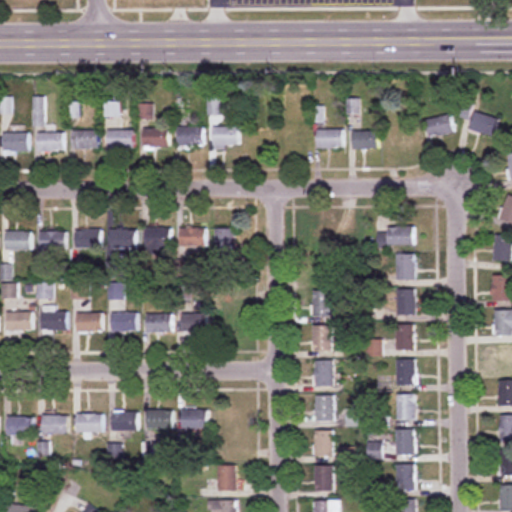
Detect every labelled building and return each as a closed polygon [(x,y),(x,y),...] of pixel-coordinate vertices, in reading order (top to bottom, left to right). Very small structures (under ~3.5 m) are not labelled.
[(501,121),(477,113),(471,131),(494,139),(501,121)] [(427,122),(431,139),(456,134),(452,116),(427,122)] [(241,127),(214,127),(214,149),(241,149),(241,127)] [(179,128),(179,148),(206,148),(206,128),(179,128)] [(394,150),(419,146),(417,128),(391,132),(394,150)] [(145,129),(145,149),(170,149),(170,129),(145,129)] [(101,150),(101,131),(74,131),(74,150),(101,150)] [(136,131),(110,131),(110,150),(136,150),(136,131)] [(284,131),(284,150),(310,150),(310,131),(284,131)] [(345,131),(319,131),(319,150),(345,150),(345,131)] [(31,133),(5,133),(5,154),(31,154),(31,133)] [(354,151),(380,151),(380,133),(354,133),(354,151)] [(40,134),(40,152),(66,152),(66,134),(40,134)] [(511,222),(511,195),(509,195),(501,218),(511,222)] [(313,227),(313,247),(340,247),(340,227),(313,227)] [(148,228),(148,250),(173,250),(173,228),(148,228)] [(207,228),(181,228),(181,248),(207,248),(207,228)] [(217,229),(217,255),(236,255),(236,229),(217,229)] [(415,229),(379,229),(379,248),(415,248),(415,229)] [(77,250),(103,250),(103,230),(77,230),(77,250)] [(113,250),(138,250),(138,230),(113,230),(113,250)] [(33,251),(33,232),(7,232),(7,251),(33,251)] [(68,232),(42,232),(42,251),(68,251),(68,232)] [(511,235),(497,235),(495,262),(511,262),(511,235)] [(398,282),(417,282),(417,255),(398,255),(398,282)] [(335,287),(335,256),(314,256),(314,287),(335,287)] [(495,302),(511,301),(511,275),(495,275),(495,302)] [(73,299),(91,299),(91,282),(73,282),(73,299)] [(55,300),(55,284),(39,284),(39,300),(55,300)] [(126,284),(110,284),(110,300),(126,300),(126,284)] [(4,299),(19,299),(19,285),(4,285),(4,299)] [(417,290),(399,290),(399,316),(417,316),(417,290)] [(343,318),(343,303),(333,303),(333,291),(314,291),(314,318),(343,318)] [(236,332),(236,306),(218,306),(218,332),(236,332)] [(511,310),(497,311),(497,336),(511,335),(511,310)] [(70,334),(70,311),(44,311),(44,334),(70,334)] [(34,333),(34,313),(9,313),(9,333),(34,333)] [(79,333),(105,333),(105,314),(79,314),(79,333)] [(114,314),(114,333),(140,333),(140,314),(114,314)] [(209,334),(209,314),(183,314),(183,334),(209,334)] [(174,315),(149,315),(149,334),(174,334),(174,315)] [(417,325),(398,325),(398,350),(417,350),(417,325)] [(333,326),(316,326),(316,351),(333,351),(333,326)] [(511,345),(498,346),(498,371),(511,370),(511,345)] [(398,385),(417,385),(417,360),(398,360),(398,385)] [(317,386),(335,386),(335,361),(317,361),(317,386)] [(511,379),(501,380),(501,405),(511,404),(511,379)] [(417,421),(417,395),(399,395),(399,421),(417,421)] [(318,421),(336,421),(336,396),(318,396),(318,421)] [(366,409),(347,409),(347,427),(366,427),(366,409)] [(176,410),(149,410),(149,428),(176,428),(176,410)] [(184,427),(209,427),(209,410),(184,410),(184,427)] [(237,436),(237,411),(219,411),(219,436),(237,436)] [(115,412),(115,431),(140,431),(140,412),(115,412)] [(105,414),(80,414),(80,433),(105,433),(105,414)] [(511,414),(503,415),(503,440),(511,440),(511,414)] [(45,435),(71,435),(71,415),(45,415),(45,435)] [(36,417),(10,417),(10,436),(36,436),(36,417)] [(398,429),(398,454),(417,454),(417,429),(398,429)] [(335,430),(316,430),(316,456),(335,456),(335,430)] [(384,460),(384,443),(370,443),(370,460),(384,460)] [(511,475),(511,449),(501,449),(501,475),(511,475)] [(239,490),(239,464),(220,464),(220,490),(239,490)] [(398,489),(418,489),(418,464),(398,464),(398,489)] [(335,465),(317,465),(317,491),(335,491),(335,465)] [(511,510),(511,484),(502,485),(502,510),(511,510)] [(239,511),(239,499),(211,499),(210,511),(239,511)] [(418,511),(418,499),(396,499),(396,511),(418,511)] [(314,511),(342,511),(343,500),(315,500),(314,511)]
